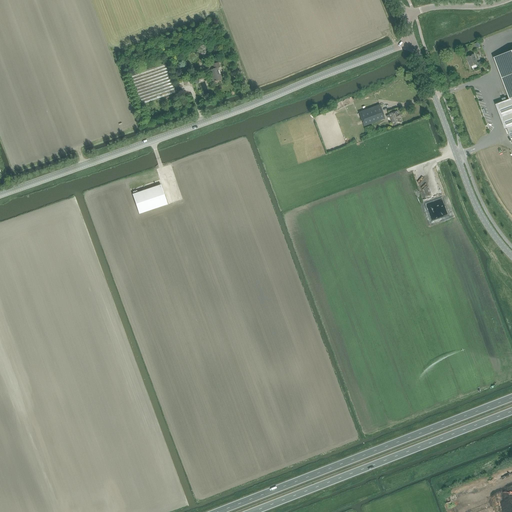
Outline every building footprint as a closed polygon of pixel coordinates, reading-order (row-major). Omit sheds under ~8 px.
[(511,98),(511,50),(494,58),(509,99),(511,98)] [(467,57),(471,67),(477,64),(477,66),(483,64),(482,61),(477,62),(474,54),(467,57)] [(219,62),(207,66),(210,76),(211,76),(213,82),(222,79),(220,75),(219,75),(217,68),(220,67),(219,62)] [(127,76),(137,106),(175,93),(165,63),(127,76)] [(511,98),(509,99),(495,104),(504,129),(507,128),(511,141),(511,98)] [(359,112),(364,127),(385,119),(380,105),(359,112)] [(389,114),(393,125),(402,122),(398,111),(389,114)] [(133,194),(133,196),(139,214),(167,205),(161,185),(133,194)]
